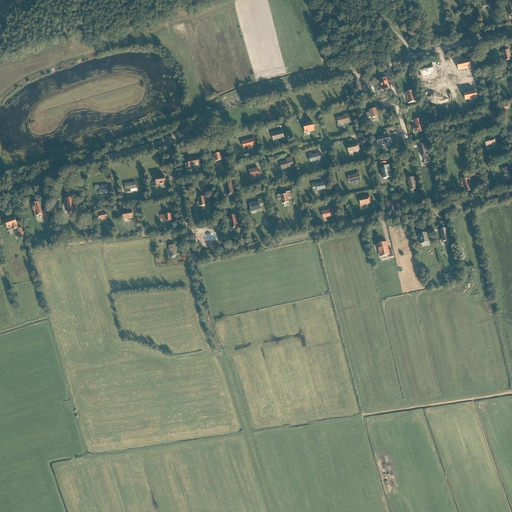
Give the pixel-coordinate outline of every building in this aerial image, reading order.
[(470,14),(462,16),(464,25),(470,24),(471,28),(473,28),(470,14)] [(501,50),(503,59),(504,58),(505,61),(511,60),(509,49),(501,50)] [(462,63),(457,64),(458,70),(462,69),(462,70),(471,68),(469,60),(462,62),(462,63)] [(426,71),(422,72),(423,78),(435,76),(433,68),(425,70),(426,71)] [(382,90),(388,89),(386,79),(380,80),(382,90)] [(449,90),(439,91),(440,100),(444,99),(445,101),(450,101),(449,90)] [(414,94),(414,91),(406,93),(408,104),(417,102),(415,94),(414,94)] [(476,91),(464,94),(466,100),(469,99),(469,100),(477,98),(476,91)] [(443,108),(441,100),(434,102),(434,104),(430,105),(432,111),(443,108)] [(371,117),(371,118),(378,117),(376,109),(369,111),(370,112),(365,114),(364,112),(362,112),(362,114),(361,115),(363,119),(371,117)] [(489,114),(492,126),(497,124),(494,112),(489,114)] [(337,118),(338,125),(346,123),(347,123),(350,122),(348,114),(343,115),(344,117),(337,118)] [(416,127),(413,127),(414,133),(417,133),(423,132),(422,129),(422,127),(422,126),(422,124),(421,124),(420,119),(415,120),(416,127)] [(306,123),(307,125),(303,125),(305,133),(315,130),(313,123),(311,124),(310,122),(306,123)] [(283,138),(282,131),(272,134),(273,141),(283,138)] [(388,136),(376,139),(377,143),(379,142),(380,146),(390,143),(388,136)] [(490,146),(497,144),(495,137),(484,140),(486,147),(489,146),(490,146)] [(256,147),(254,139),(242,142),(243,148),(251,146),(252,148),(256,147)] [(352,153),(361,151),(359,143),(347,146),(348,153),(352,152),(352,153)] [(425,163),(430,162),(429,154),(427,155),(425,147),(426,147),(425,143),(418,145),(421,156),(423,156),(425,163)] [(308,154),(310,163),(322,160),(320,153),(312,155),(312,153),(308,154)] [(199,157),(188,160),(189,167),(200,165),(199,157)] [(292,158),(286,159),(287,161),(280,163),(281,169),(289,167),(289,164),(293,163),(292,158)] [(383,179),(391,177),(389,166),(384,167),(384,169),(381,169),(383,179)] [(259,173),(257,168),(249,171),(251,179),(261,176),(261,173),(259,173)] [(363,168),(352,171),(353,178),(357,177),(358,180),(362,179),(361,176),(364,175),(363,168)] [(511,179),(509,168),(502,170),(504,176),(505,176),(506,181),(511,179)] [(165,184),(164,176),(156,178),(157,183),(152,184),(152,187),(159,186),(159,185),(165,184)] [(469,186),(471,186),(468,176),(460,178),(462,187),(463,187),(465,192),(470,191),(469,186)] [(410,191),(411,190),(416,189),(415,183),(416,183),(415,177),(407,179),(410,191)] [(313,188),(316,188),(317,191),(325,189),(324,184),(327,183),(326,180),(321,181),(321,183),(316,184),(316,183),(312,184),(313,188)] [(136,182),(124,184),(126,193),(131,192),(130,189),(137,188),(136,182)] [(233,187),(232,182),(224,184),(225,188),(226,188),(227,196),(234,194),(232,187),(233,187)] [(99,194),(105,193),(108,193),(107,185),(98,187),(98,186),(95,186),(95,190),(98,189),(99,194)] [(291,198),(290,192),(286,193),(287,195),(280,196),(277,196),(278,200),(281,199),(282,204),(289,203),(288,199),(291,198)] [(366,205),(368,204),(368,205),(371,204),(370,198),(370,197),(369,196),(362,197),(363,198),(359,199),(360,206),(366,205)] [(198,207),(206,206),(205,201),(206,201),(206,197),(204,197),(198,198),(199,203),(198,203),(198,207)] [(73,198),(65,200),(68,212),(75,211),(73,198)] [(249,204),(251,211),(256,210),(260,209),(259,205),(263,204),(262,199),(258,200),(259,202),(249,204)] [(39,203),(32,205),(36,216),(42,214),(39,203)] [(333,216),(332,213),(333,212),(333,210),(335,209),(334,207),(327,209),(328,211),(322,212),(323,218),(333,216)] [(132,211),(122,213),(123,220),(133,218),(132,211)] [(236,220),(237,220),(236,215),(228,217),(229,222),(230,221),(231,229),(238,227),(236,220)] [(6,222),(3,223),(5,229),(8,228),(9,231),(18,228),(14,218),(5,221),(6,222)] [(448,234),(447,228),(440,230),(443,242),(448,241),(447,234),(448,234)] [(216,232),(204,235),(204,236),(205,242),(209,241),(209,242),(210,242),(216,240),(217,240),(216,232)] [(429,243),(427,233),(418,235),(420,245),(429,243)] [(406,238),(398,240),(401,251),(408,249),(406,238)] [(377,245),(380,257),(389,255),(389,258),(393,257),(391,250),(388,251),(386,243),(377,245)] [(177,255),(176,253),(175,245),(169,246),(171,256),(177,255)]
